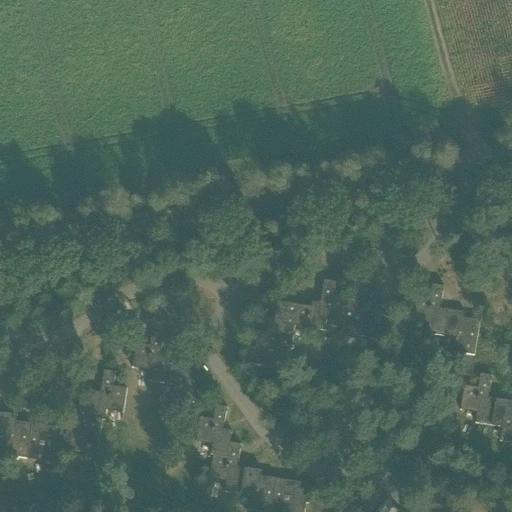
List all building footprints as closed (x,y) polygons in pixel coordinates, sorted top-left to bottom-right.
[(326,320),(342,322),(345,301),(332,299),(335,285),(323,283),(319,306),(311,304),(310,309),(307,330),(324,333),(326,320)] [(427,336),(444,338),(447,312),(439,311),(442,289),(430,287),(428,302),(414,300),(411,321),(428,323),(427,336)] [(345,301),(342,322),(340,336),(373,341),(375,326),(378,326),(380,313),(368,311),(369,305),(345,301)] [(268,320),(266,336),(292,340),(293,328),(307,330),(310,309),(276,304),(274,320),(268,320)] [(463,314),(447,312),(444,338),(455,340),(453,355),(462,356),(462,357),(466,358),(466,356),(474,358),(479,322),(463,320),(463,314)] [(146,382),(163,385),(167,359),(158,358),(162,336),(150,334),(148,348),(134,346),(131,367),(148,370),(146,382)] [(290,348),(292,340),(266,336),(257,334),(254,351),(249,350),(246,367),(272,371),(274,358),(289,360),(290,352),(291,352),(292,348),(290,348)] [(183,362),(167,359),(163,385),(174,387),(172,402),(180,403),(180,404),(184,405),(184,404),(193,405),(198,370),(182,367),(183,362)] [(87,421),(102,423),(104,423),(106,411),(123,413),(127,392),(113,390),(115,375),(103,374),(100,396),(91,395),(89,406),(87,421)] [(474,424),(492,427),(496,401),(487,400),(491,378),(479,376),(477,390),(463,388),(460,409),(476,412),(474,424)] [(511,404),(496,401),(492,427),(503,429),(501,444),(509,445),(509,446),(511,446),(511,409),(511,410),(511,404)] [(87,421),(89,406),(79,404),(75,426),(67,425),(65,438),(63,451),(80,454),(82,441),(99,443),(102,423),(87,421)] [(227,461),(229,446),(231,435),(222,434),(226,411),(214,410),(212,424),(198,422),(195,443),(212,446),(210,458),(212,459),(227,461)] [(18,460),(25,461),(30,426),(15,424),(16,418),(0,415),(0,442),(7,443),(5,458),(14,460),(13,461),(17,461),(18,460)] [(61,451),(63,451),(65,438),(54,436),(55,430),(30,426),(25,461),(58,466),(61,451)] [(240,447),(229,446),(227,461),(212,459),(209,479),(226,481),(224,494),(241,497),(245,471),(237,470),(240,447)] [(272,511),(277,481),(260,479),(261,473),(245,471),(241,497),(253,498),(250,511),(272,511)] [(300,484),(277,481),(272,511),(305,511),(306,505),(309,506),(311,493),(299,491),(300,484)]
